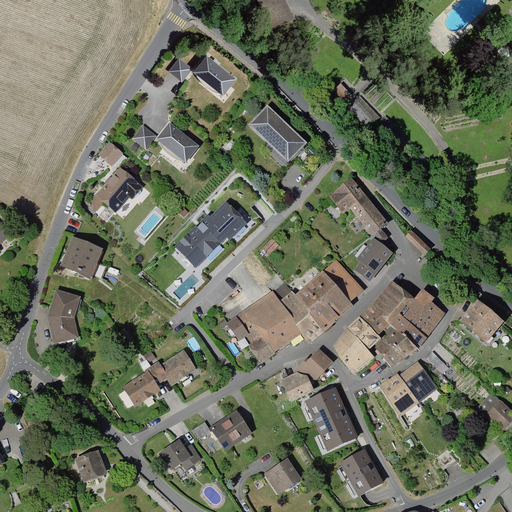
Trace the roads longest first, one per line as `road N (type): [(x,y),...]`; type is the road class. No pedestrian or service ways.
road 1 (unclassified): [(15,352),(72,185),(188,0)]
road 2 (residential): [(345,143),(183,312),(238,381)]
road 3 (unclassified): [(188,0),(345,143)]
road 4 (residential): [(395,261),(450,311),(410,359),(355,399)]
road 5 (residential): [(124,448),(15,352)]
road 6 (residential): [(238,381),(124,448)]
road 7 (residential): [(408,509),(355,399)]
